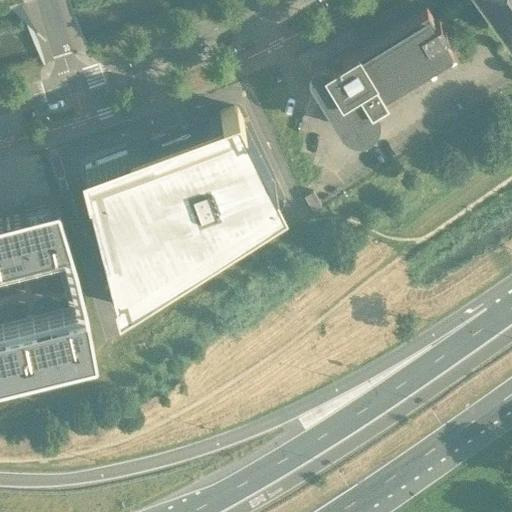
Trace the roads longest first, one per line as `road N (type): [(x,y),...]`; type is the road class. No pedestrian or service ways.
road 1 (trunk): [(511,291),(289,413),(215,442),(106,473),(0,479)]
road 2 (trunk): [(511,304),(346,421),(193,511)]
road 3 (tertiary): [(281,0),(72,84)]
road 4 (trunk): [(354,503),(511,393)]
